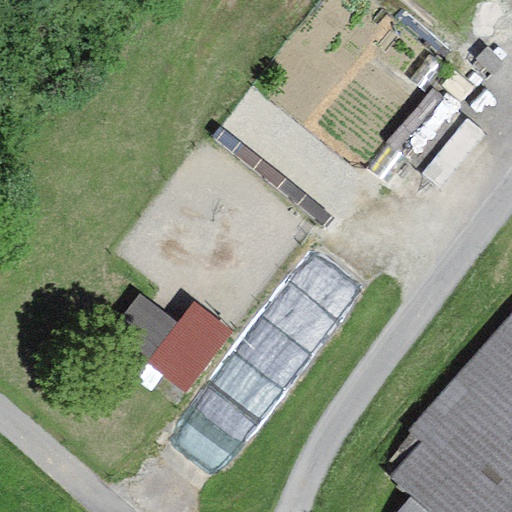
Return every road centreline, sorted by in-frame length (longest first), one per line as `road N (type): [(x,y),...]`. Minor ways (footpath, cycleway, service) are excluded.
road 1 (unclassified): [(511,193),(352,399),(296,511)]
road 2 (unclassified): [(0,409),(124,511)]
